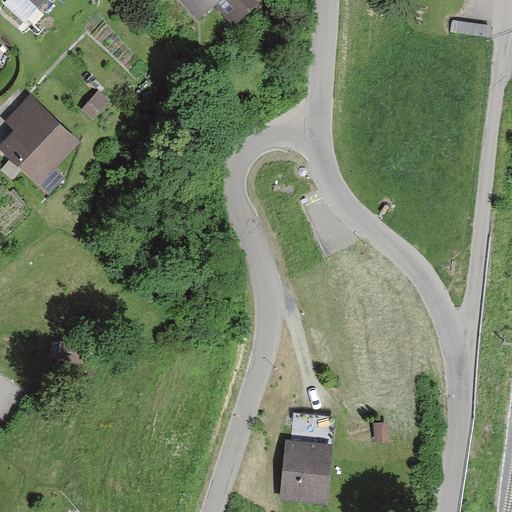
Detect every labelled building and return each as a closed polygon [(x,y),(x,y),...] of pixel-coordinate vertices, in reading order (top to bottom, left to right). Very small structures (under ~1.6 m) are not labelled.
[(201,0),(212,0),(230,22),(252,4),(249,0),(182,0),(190,9),(201,0)] [(110,100),(99,90),(82,110),(94,120),(110,100)] [(69,141),(25,100),(6,120),(17,130),(2,146),(35,177),(69,141)] [(57,358),(78,361),(80,345),(84,345),(59,341),(57,358)] [(335,419),(295,415),(288,496),(328,499),(335,419)] [(387,423),(374,424),(375,442),(389,442),(387,423)]
